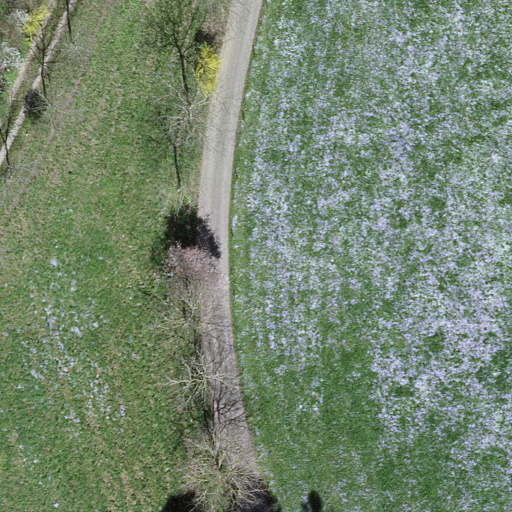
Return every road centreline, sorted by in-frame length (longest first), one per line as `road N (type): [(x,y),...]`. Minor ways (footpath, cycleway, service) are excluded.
road 1 (unclassified): [(243,0),(216,149),(206,277),(251,511)]
road 2 (track): [(87,0),(0,193)]
